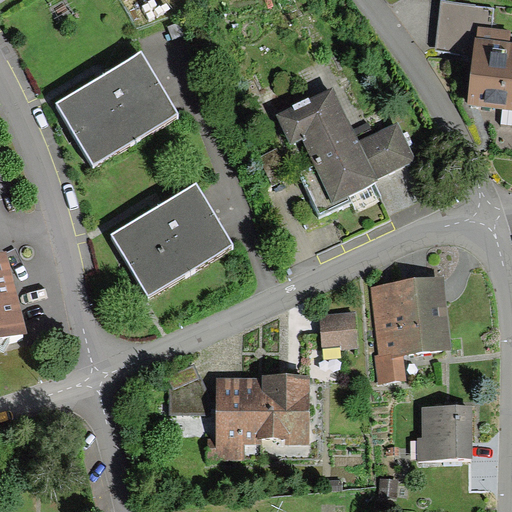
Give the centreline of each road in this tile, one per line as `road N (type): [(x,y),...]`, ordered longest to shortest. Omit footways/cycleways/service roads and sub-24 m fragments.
road 1 (residential): [(96,383),(448,225),(488,216)]
road 2 (residential): [(0,74),(50,207),(96,383)]
road 3 (residential): [(488,216),(460,148),(362,0)]
road 4 (residential): [(96,383),(121,511)]
